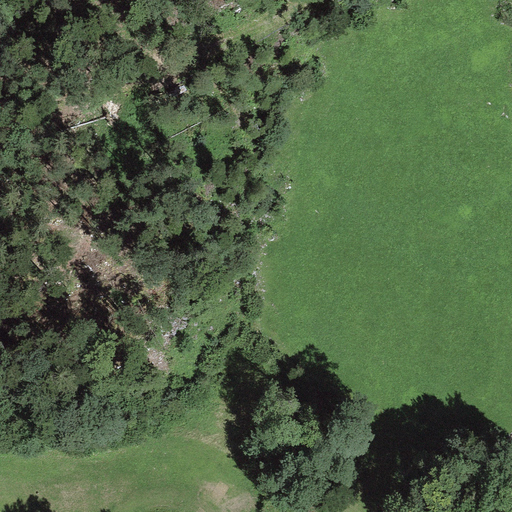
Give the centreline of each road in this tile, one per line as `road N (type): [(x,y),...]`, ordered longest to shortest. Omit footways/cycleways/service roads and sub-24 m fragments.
road 1 (track): [(312,0),(146,83),(0,104)]
road 2 (track): [(185,66),(0,35)]
